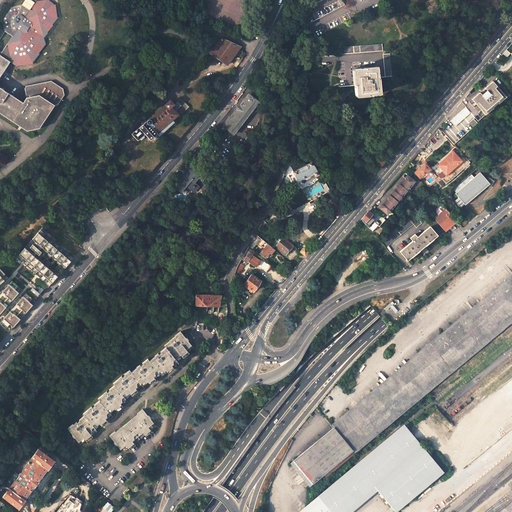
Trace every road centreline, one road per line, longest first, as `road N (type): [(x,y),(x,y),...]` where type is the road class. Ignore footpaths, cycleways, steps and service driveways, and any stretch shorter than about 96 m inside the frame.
road 1 (tertiary): [(0,361),(233,86),(284,0)]
road 2 (primary): [(511,21),(270,304)]
road 3 (residential): [(277,100),(291,152),(230,271),(230,353)]
road 4 (trunk): [(373,313),(297,390),(207,511)]
road 5 (trunk): [(220,511),(284,423),(372,330)]
road 6 (trunk): [(373,313),(311,359),(222,472)]
road 7 (unknown): [(81,0),(90,9),(86,67),(53,130),(0,174)]
road 8 (trunk): [(511,175),(373,313)]
road 9 (trunk): [(372,330),(511,203)]
road 10 (trunk): [(265,465),(372,330)]
road 11 (primary): [(230,353),(187,411),(170,467)]
road 12 (primary): [(415,282),(335,306),(304,338)]
road 13 (primary): [(415,282),(511,207)]
